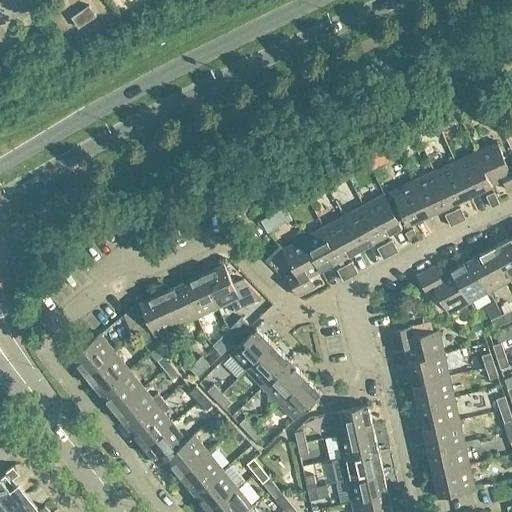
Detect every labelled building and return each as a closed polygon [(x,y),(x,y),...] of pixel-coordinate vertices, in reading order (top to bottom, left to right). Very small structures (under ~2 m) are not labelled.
[(78,27),(96,15),(89,5),(71,17),(78,27)] [(511,187),(511,162),(508,164),(497,141),(475,151),(491,184),(503,179),(508,189),(511,187)] [(382,163),(375,149),(367,153),(374,167),(382,163)] [(491,184),(475,151),(455,160),(470,194),(491,184)] [(470,194),(455,160),(434,170),(450,203),(470,194)] [(450,203),(434,170),(413,179),(429,213),(450,203)] [(429,213),(413,179),(392,189),(407,223),(429,213)] [(338,208),(353,200),(346,184),(330,192),(338,208)] [(500,203),(494,191),(486,195),(491,206),(500,203)] [(402,225),(384,192),(363,204),(381,237),(402,225)] [(381,237),(363,204),(343,215),(361,248),(381,237)] [(460,206),(453,210),(458,222),(466,218),(460,206)] [(450,225),(458,222),(453,210),(445,213),(450,225)] [(272,214),(261,219),(267,231),(278,225),(272,214)] [(361,248),(343,215),(323,226),(341,258),(361,248)] [(341,258),(323,226),(303,236),(321,269),(341,258)] [(419,239),(413,227),(405,232),(412,243),(419,239)] [(511,278),(511,235),(511,236),(492,246),(510,279),(511,278)] [(321,269),(303,236),(283,248),(295,271),(286,275),(297,295),(315,286),(309,276),(321,269)] [(392,239),(385,243),(391,254),(398,250),(392,239)] [(383,258),(391,254),(385,243),(377,247),(383,258)] [(510,279),(492,246),(472,257),(490,290),(510,279)] [(267,248),(260,254),(268,262),(275,255),(267,248)] [(490,290),(472,257),(452,268),(470,301),(490,290)] [(352,261),(345,265),(351,276),(358,272),(352,261)] [(242,278),(233,282),(224,263),(202,273),(218,307),(231,301),(235,310),(261,297),(242,278)] [(343,280),(351,276),(345,265),(337,269),(343,280)] [(470,301),(452,268),(440,275),(435,265),(417,274),(428,294),(437,289),(449,312),(470,301)] [(218,307),(202,273),(182,282),(197,316),(218,307)] [(197,316),(182,282),(161,292),(177,326),(197,316)] [(177,326),(161,292),(140,301),(155,335),(177,326)] [(511,308),(502,313),(506,321),(511,318),(511,308)] [(494,327),(506,321),(502,313),(491,319),(494,327)] [(133,320),(138,331),(146,328),(141,316),(133,320)] [(236,321),(230,327),(239,336),(251,325),(241,316),(236,321)] [(479,321),(471,325),(476,334),(483,330),(479,321)] [(444,352),(439,329),(414,335),(411,325),(389,330),(394,350),(405,347),(408,360),(444,352)] [(246,369),(273,343),(256,326),(230,352),(246,369)] [(233,342),(239,336),(230,327),(224,333),(233,342)] [(151,339),(146,328),(138,331),(143,343),(151,339)] [(86,374),(115,351),(100,332),(71,356),(86,374)] [(493,344),(497,356),(505,353),(501,341),(493,344)] [(262,385),(289,359),(273,343),(246,369),(262,385)] [(100,392),(129,368),(115,351),(86,374),(100,392)] [(449,374),(444,352),(408,360),(413,382),(449,374)] [(482,355),(486,366),(494,364),(490,352),(482,355)] [(509,365),(505,353),(497,356),(501,368),(509,365)] [(157,359),(165,369),(171,363),(164,354),(157,359)] [(201,355),(195,361),(204,370),(210,364),(201,355)] [(278,401),(305,375),(289,359),(262,385),(278,401)] [(198,376),(204,370),(195,361),(189,367),(198,376)] [(179,373),(171,363),(165,369),(172,379),(179,373)] [(498,375),(494,364),(486,366),(490,378),(498,375)] [(114,409),(143,386),(129,368),(100,392),(114,409)] [(454,396),(449,374),(413,382),(418,405),(454,396)] [(295,418),(321,392),(305,375),(278,401),(295,418)] [(207,389),(216,398),(222,392),(214,383),(207,389)] [(190,391),(198,400),(205,394),(196,385),(190,391)] [(129,427),(164,399),(157,391),(151,396),(143,386),(114,409),(129,427)] [(231,401),(222,392),(216,398),(225,407),(231,401)] [(213,403),(205,394),(198,400),(207,409),(213,403)] [(496,398),(500,410),(509,407),(505,395),(496,398)] [(459,419),(454,396),(418,405),(423,427),(459,419)] [(143,445),(172,421),(164,411),(170,406),(164,399),(129,427),(143,445)] [(373,426),(368,403),(332,411),(337,434),(373,426)] [(511,418),(511,416),(509,407),(500,410),(504,422),(511,418)] [(465,431),(498,424),(496,414),(462,421),(465,431)] [(239,422),(248,431),(254,425),(245,416),(239,422)] [(222,424),(230,433),(237,427),(228,418),(222,424)] [(464,441),(459,419),(423,427),(428,449),(464,441)] [(165,457),(187,439),(186,439),(172,421),(143,445),(158,463),(166,457),(165,457)] [(263,434),(254,425),(248,431),(256,440),(263,434)] [(379,448),(373,426),(337,434),(342,457),(379,448)] [(245,436),(237,427),(230,433),(239,442),(245,436)] [(295,431),(297,443),(306,441),(303,429),(295,431)] [(180,474),(209,451),(194,432),(186,439),(187,439),(165,457),(166,457),(180,474)] [(309,453),(306,441),(297,443),(300,455),(309,453)] [(469,463),(464,441),(428,449),(433,472),(469,463)] [(337,481),(347,479),(384,470),(379,448),(342,457),(332,459),(337,481)] [(194,492),(223,469),(209,451),(180,474),(194,492)] [(247,463),(255,472),(262,467),(254,457),(247,463)] [(475,486),(469,463),(433,472),(438,494),(475,486)] [(0,511),(2,511),(22,497),(9,481),(19,473),(13,465),(0,475),(0,511)] [(269,476),(262,467),(255,472),(262,482),(269,476)] [(194,492),(208,510),(238,486),(225,470),(223,469),(194,492)] [(352,501),(389,493),(384,470),(347,479),(352,501)] [(307,487),(316,485),(313,473),(305,475),(307,487)] [(319,498),(316,485),(307,487),(310,499),(319,498)] [(245,511),(252,505),(238,486),(208,510),(210,511),(242,511),(245,510),(245,511)] [(276,498),(284,508),(290,502),(283,493),(276,498)] [(393,511),(389,493),(352,501),(354,511),(393,511)] [(50,511),(45,504),(35,511),(33,511),(22,497),(2,511),(50,511)] [(298,511),(290,502),(284,508),(286,511),(298,511)]
